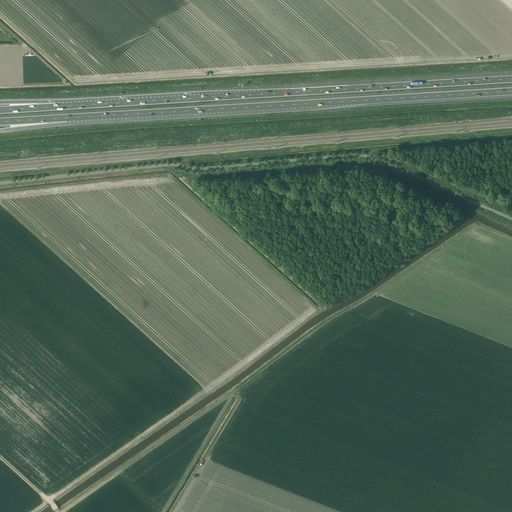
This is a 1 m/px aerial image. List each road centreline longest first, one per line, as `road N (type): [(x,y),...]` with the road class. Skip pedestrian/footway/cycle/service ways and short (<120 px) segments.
road 1 (track): [(57,511),(469,226),(511,238)]
road 2 (track): [(511,114),(0,150)]
road 3 (motorway): [(511,79),(55,106)]
road 4 (motorway): [(66,118),(511,91)]
road 5 (track): [(326,306),(48,500)]
road 6 (track): [(236,388),(164,511)]
